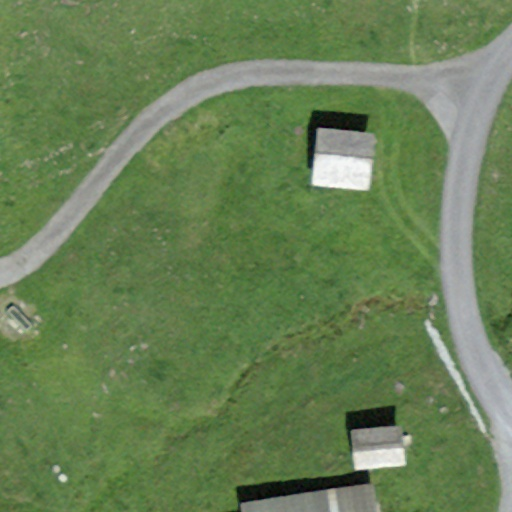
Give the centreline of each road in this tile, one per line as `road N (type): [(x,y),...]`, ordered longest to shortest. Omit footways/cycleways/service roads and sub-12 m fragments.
road 1 (track): [(424,80),(267,70),(185,93),(127,142),(45,248),(0,275)]
road 2 (residential): [(511,421),(475,358),(454,267),(462,158),(481,100),(511,50)]
